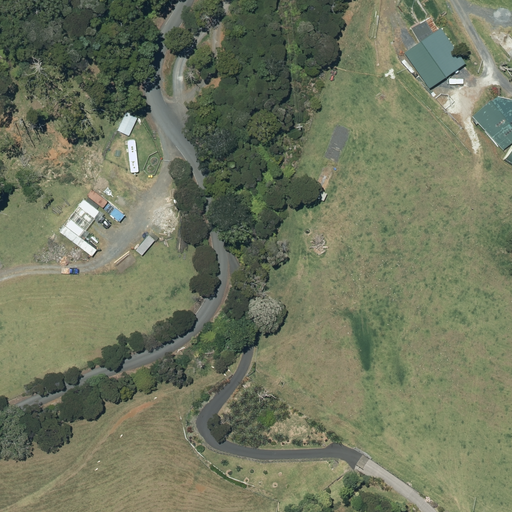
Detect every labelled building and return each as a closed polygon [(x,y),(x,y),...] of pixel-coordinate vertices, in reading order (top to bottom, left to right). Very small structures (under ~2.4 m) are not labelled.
[(458,53),(439,30),(438,31),(430,16),(408,29),(416,43),(421,41),(425,45),(413,55),(426,71),(437,62),(445,72),(452,66),(448,61),(458,53)] [(432,88),(439,94),(444,90),(437,83),(432,88)] [(472,116),(502,149),(511,139),(511,100),(510,98),(495,95),(472,116)] [(126,112),(119,126),(127,130),(134,116),(126,112)] [(511,142),(502,158),(511,163),(511,142)]
